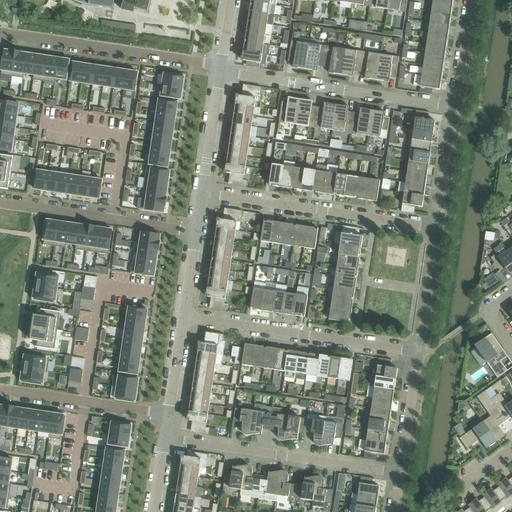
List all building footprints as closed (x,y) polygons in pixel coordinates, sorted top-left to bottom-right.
[(72,0),(73,0),(75,1),(76,0),(79,0),(82,1),(81,4),(83,4),(87,5),(89,5),(113,9),(114,0),(125,0),(125,3),(124,3),(122,10),(123,10),(124,8),(135,11),(135,9),(148,13),(150,5),(151,0),(72,0)] [(370,0),(369,7),(387,10),(388,0),(370,0)] [(388,0),(387,10),(405,13),(407,0),(388,0)] [(251,1),(249,12),(274,15),(276,5),(251,1)] [(451,15),(453,4),(433,1),(431,12),(451,15)] [(249,17),(248,22),(250,22),(267,25),(273,25),(274,15),(249,12),(249,17)] [(431,12),(430,22),(450,25),(451,15),(431,12)] [(115,30),(117,22),(102,20),(101,28),(115,30)] [(117,22),(115,30),(125,32),(127,24),(117,22)] [(246,32),(265,35),(267,25),(250,22),(248,22),(247,27),(246,32)] [(448,36),(450,25),(430,22),(428,33),(448,36)] [(127,24),(125,32),(135,33),(136,25),(127,24)] [(247,42),(264,45),(265,35),(246,32),(246,37),(245,42),(247,42)] [(428,33),(427,44),(446,47),(448,36),(428,33)] [(294,63),(293,67),(293,68),(297,68),(298,69),(298,68),(305,69),(309,43),(309,44),(298,42),(291,41),(288,62),(294,63)] [(243,52),(262,55),(269,56),(270,46),(264,45),(247,42),(245,42),(244,47),(243,52)] [(313,71),(317,71),(318,67),(324,67),(327,46),(321,45),(320,46),(309,44),(309,43),(305,69),(313,70),(313,71)] [(445,58),(446,47),(427,44),(425,55),(445,58)] [(327,46),(324,67),(330,68),(329,73),(334,74),(341,75),(345,49),(334,48),(334,47),(327,46)] [(345,49),(341,75),(349,76),(353,77),(354,72),(360,73),(363,52),(356,51),(345,50),(345,49)] [(2,58),(1,66),(2,66),(1,75),(12,77),(16,51),(10,50),(10,51),(5,50),(3,58),(2,58)] [(16,51),(12,77),(23,78),(24,74),(23,74),(26,54),(25,53),(25,52),(22,52),(16,51)] [(249,67),(260,68),(262,55),(243,52),(242,61),(248,61),(247,66),(249,66),(249,67)] [(370,53),(363,52),(360,73),(366,74),(365,79),(369,79),(370,79),(377,80),(381,54),(381,55),(370,53)] [(26,54),(23,74),(24,74),(34,75),(37,55),(26,54)] [(389,82),(390,77),(396,78),(399,57),(392,56),(392,57),(381,55),(381,54),(377,80),(384,81),(384,82),(389,82)] [(34,75),(33,80),(44,82),(48,57),(37,55),(34,75)] [(425,55),(423,65),(443,68),(445,58),(425,55)] [(48,57),(44,82),(55,83),(56,78),(59,59),(48,57)] [(59,59),(56,78),(67,80),(70,60),(59,59)] [(73,63),(70,81),(81,83),(84,64),(73,63)] [(84,64),(81,83),(92,85),(95,66),(84,64)] [(442,79),(443,68),(423,65),(422,76),(442,79)] [(95,66),(92,85),(103,86),(106,68),(95,66)] [(106,68),(103,86),(114,88),(116,69),(106,68)] [(116,69),(114,88),(124,90),(127,71),(116,69)] [(127,71),(124,90),(135,91),(138,73),(127,71)] [(158,75),(157,84),(163,85),(183,88),(184,77),(184,76),(177,74),(168,73),(164,73),(164,74),(164,76),(158,75)] [(422,76),(419,93),(433,95),(433,94),(432,94),(432,89),(440,90),(442,79),(422,76)] [(163,85),(161,97),(181,100),(182,88),(163,85)] [(237,95),(235,105),(254,108),(257,94),(260,95),(262,87),(246,85),(245,92),(243,91),(242,96),(237,95)] [(293,98),(289,98),(288,97),(288,102),(282,102),(279,123),(285,124),(285,123),(296,125),(296,126),(297,126),(301,100),(293,98)] [(159,100),(157,111),(176,114),(178,103),(159,100)] [(312,106),(313,102),(313,101),(308,100),(308,101),(301,100),(297,126),(297,125),(308,127),(315,128),(318,107),(312,106)] [(0,101),(0,113),(17,116),(19,104),(0,101)] [(324,108),(318,107),(315,128),(321,129),(332,130),(332,131),(333,131),(337,105),(329,104),(324,103),(324,108)] [(253,118),(254,108),(235,105),(235,109),(234,115),(253,118)] [(344,133),(351,134),(354,112),(348,112),(349,107),(348,106),(344,106),(337,105),(333,131),(333,130),(344,132),(344,133)] [(360,113),(354,112),(351,134),(357,135),(357,134),(368,136),(368,137),(372,111),(365,109),(360,108),(360,113)] [(157,111),(156,122),(174,124),(176,114),(157,111)] [(385,112),(384,112),(380,111),(380,112),(372,111),(368,137),(369,137),(369,136),(380,138),(386,139),(390,118),(384,117),(385,112)] [(417,111),(414,129),(434,132),(435,121),(428,120),(429,113),(430,114),(430,113),(417,111)] [(0,113),(0,125),(15,128),(17,116),(0,113)] [(233,119),(232,125),(251,127),(253,118),(234,115),(233,119)] [(156,122),(154,133),(173,135),(174,124),(156,122)] [(0,125),(0,138),(14,140),(15,128),(0,125)] [(250,137),(251,127),(232,125),(232,129),(231,134),(233,135),(250,137)] [(432,143),(434,132),(414,129),(412,140),(432,143)] [(154,133),(152,143),(171,146),(173,135),(154,133)] [(230,139),(229,144),(249,147),(250,137),(233,135),(231,134),(230,139)] [(0,138),(0,150),(14,153),(16,140),(14,140),(0,138)] [(412,140),(411,151),(430,154),(432,143),(412,140)] [(152,143),(151,154),(170,157),(171,146),(152,143)] [(247,157),(249,147),(229,144),(229,149),(228,154),(230,154),(247,157)] [(371,154),(374,147),(368,145),(365,152),(371,154)] [(318,156),(329,158),(329,156),(330,151),(325,150),(319,149),(318,156)] [(429,164),(430,154),(411,151),(409,161),(429,164)] [(0,171),(10,173),(13,157),(0,154),(0,171)] [(151,154),(149,165),(168,168),(170,157),(151,154)] [(227,160),(227,163),(246,166),(247,157),(230,154),(228,154),(227,160)] [(409,161),(407,172),(427,175),(429,164),(409,161)] [(232,179),(231,186),(246,188),(247,181),(243,180),(246,166),(227,163),(225,173),(231,174),(230,179),(232,179)] [(273,186),(280,187),(284,166),(273,165),(269,186),(270,186),(270,184),(273,185),(273,186)] [(294,168),(284,166),(280,187),(291,189),(291,188),(294,168)] [(146,168),(145,178),(168,182),(170,171),(146,168)] [(294,189),(302,190),(305,169),(294,168),(291,188),(291,189),(292,188),(294,188),(294,189)] [(316,171),(305,169),(302,190),(309,192),(312,192),(313,191),(316,171)] [(0,171),(0,188),(8,190),(8,189),(10,173),(0,171)] [(37,171),(34,189),(45,191),(48,172),(37,171)] [(326,173),(316,171),(313,191),(312,192),(313,192),(313,191),(316,191),(315,192),(315,193),(323,194),(326,173)] [(48,172),(45,191),(56,193),(59,174),(48,172)] [(426,186),(427,175),(407,172),(406,183),(426,186)] [(323,194),(331,195),(334,195),(334,194),(337,174),(326,173),(323,194)] [(59,174),(56,193),(67,194),(70,176),(59,174)] [(334,194),(334,195),(334,194),(337,194),(337,196),(344,197),(348,176),(337,174),(334,194)] [(70,176),(67,194),(78,196),(81,177),(70,176)] [(344,197),(352,198),(355,199),(355,197),(358,178),(348,176),(344,197)] [(81,177),(78,196),(89,197),(92,179),(81,177)] [(145,178),(143,189),(148,190),(148,189),(167,192),(168,182),(145,178)] [(355,197),(355,199),(356,197),(358,198),(358,199),(366,200),(367,192),(369,179),(358,178),(355,197)] [(92,179),(89,197),(100,199),(102,180),(92,179)] [(369,179),(367,192),(366,200),(373,201),(376,202),(377,202),(380,181),(369,179)] [(404,192),(404,193),(424,196),(425,192),(426,186),(406,183),(404,192)] [(147,199),(147,200),(166,203),(167,197),(168,194),(166,194),(167,192),(148,189),(148,190),(147,199)] [(422,207),(424,196),(404,193),(401,212),(415,214),(415,213),(414,213),(415,206),(422,207)] [(139,198),(137,209),(164,213),(165,207),(166,207),(166,203),(147,200),(147,199),(139,198)] [(242,218),(243,211),(227,209),(226,216),(224,215),(224,220),(218,219),(217,229),(236,232),(238,218),(242,218)] [(510,222),(507,218),(501,222),(504,226),(510,222)] [(43,236),(43,240),(44,240),(43,245),(54,247),(58,222),(47,220),(46,220),(44,228),(43,236)] [(261,241),(272,243),(275,222),(267,221),(267,222),(264,222),(265,220),(264,220),(261,241)] [(58,222),(54,247),(66,248),(66,244),(66,243),(69,224),(58,222)] [(275,222),(272,243),(283,245),(286,224),(278,223),(275,222)] [(69,224),(66,243),(66,244),(76,245),(77,245),(80,225),(69,224)] [(296,227),(296,225),(296,227),(293,226),(293,225),(286,224),(283,245),(293,246),(296,227)] [(76,245),(75,250),(87,251),(91,226),(84,225),(84,226),(80,225),(77,245),(76,245)] [(307,227),(299,226),(296,225),(296,227),(293,246),(304,248),(307,227)] [(91,226),(87,251),(98,253),(101,228),(96,228),(97,227),(91,226)] [(340,245),(361,248),(363,240),(363,238),(363,237),(358,236),(359,229),(343,226),(341,240),(340,245)] [(315,228),(307,227),(304,248),(315,250),(318,229),(317,230),(315,229),(315,228)] [(101,228),(98,253),(108,255),(112,230),(101,228)] [(217,229),(216,233),(215,239),(217,239),(234,241),(236,232),(217,229)] [(142,233),(140,243),(160,246),(161,241),(159,241),(160,235),(142,233)] [(217,239),(215,239),(214,243),(214,248),(233,251),(234,241),(217,239)] [(140,243),(138,253),(157,256),(157,254),(159,254),(160,246),(140,243)] [(500,271),(506,267),(510,273),(511,272),(511,256),(508,251),(502,243),(502,244),(493,250),(497,255),(492,258),(495,263),(493,265),(496,269),(498,268),(500,271)] [(340,245),(339,255),(358,258),(360,259),(360,258),(358,258),(359,255),(360,256),(361,248),(340,245)] [(214,248),(213,253),(212,258),(231,261),(233,251),(214,248)] [(133,253),(132,262),(137,263),(137,264),(156,266),(157,256),(138,253),(133,253)] [(358,269),(359,262),(360,259),(358,258),(339,255),(337,266),(358,269)] [(231,261),(212,258),(211,263),(211,268),(230,271),(231,261)] [(132,262),(131,273),(154,277),(156,266),(137,264),(137,263),(132,262)] [(355,280),(357,280),(355,279),(356,277),(357,277),(358,269),(337,266),(336,277),(355,280)] [(211,268),(210,273),(209,277),(212,278),(228,280),(230,271),(211,268)] [(37,274),(35,286),(57,289),(58,283),(63,284),(65,273),(53,271),(53,275),(50,274),(42,273),(37,272),(37,274)] [(489,288),(499,281),(493,273),(483,280),(489,288)] [(212,278),(209,277),(208,283),(208,287),(227,290),(228,280),(212,278)] [(334,287),(355,291),(357,280),(355,280),(336,277),(334,287)] [(33,299),(33,300),(38,301),(46,302),(55,303),(55,302),(57,289),(35,286),(33,299)] [(213,303),(212,310),(228,312),(229,305),(225,304),(227,290),(208,287),(206,297),(212,298),(211,303),(213,303)] [(352,301),(353,301),(352,301),(352,298),(354,298),(355,291),(334,287),(332,298),(352,301)] [(265,290),(254,288),(250,309),(251,309),(251,308),(254,309),(254,310),(262,311),(265,290)] [(262,311),(269,312),(272,313),(272,311),(275,292),(265,290),(262,311)] [(286,293),(275,292),(272,311),(272,313),(273,313),(273,311),(275,312),(275,313),(283,314),(286,293)] [(293,316),(294,316),(297,295),(286,293),(283,314),(291,315),(293,316)] [(308,297),(297,295),(294,316),(301,317),(301,316),(304,316),(304,318),(305,318),(308,297)] [(331,309),(352,312),(353,301),(352,301),(332,298),(331,309)] [(316,307),(310,306),(307,319),(313,320),(316,307)] [(129,307),(127,318),(146,321),(148,310),(129,307)] [(351,320),(352,312),(331,309),(329,320),(350,323),(350,322),(349,322),(349,319),(351,320)] [(32,325),(32,327),(57,331),(63,332),(64,321),(59,320),(60,313),(60,312),(44,310),(43,316),(34,315),(32,325)] [(127,318),(126,329),(144,332),(146,321),(127,318)] [(32,330),(30,340),(40,341),(39,347),(39,348),(55,350),(57,331),(32,327),(31,330),(32,330)] [(126,329),(124,340),(143,343),(144,332),(126,329)] [(223,341),(224,335),(209,333),(208,339),(206,339),(205,344),(199,343),(198,353),(217,356),(217,354),(223,355),(225,342),(223,341)] [(508,357),(502,348),(492,334),(475,346),(498,378),(511,368),(511,367),(507,371),(504,366),(501,362),(508,357)] [(124,340),(122,351),(141,353),(143,343),(124,340)] [(253,367),(256,346),(249,345),(246,344),(245,344),(242,365),(253,367)] [(240,358),(242,348),(233,346),(231,356),(240,358)] [(267,349),(267,347),(266,349),(264,348),(264,347),(256,346),(253,367),(264,369),(267,349)] [(274,370),(278,349),(267,347),(267,349),(264,369),(274,370)] [(288,352),(288,351),(288,352),(285,352),(285,350),(278,349),(274,370),(285,372),(288,352)] [(122,351),(121,361),(139,364),(141,353),(122,351)] [(295,379),(299,352),(291,351),(288,351),(288,352),(285,372),(284,377),(295,379)] [(310,355),(310,354),(309,354),(309,355),(307,355),(307,354),(299,352),(295,379),(306,380),(307,375),(310,355)] [(197,357),(196,362),(199,363),(215,365),(217,356),(198,353),(197,357)] [(25,356),(23,368),(45,372),(47,372),(49,360),(49,358),(38,356),(29,355),(25,354),(25,356)] [(317,377),(320,356),(313,354),(310,354),(310,355),(307,375),(317,377)] [(331,359),(331,357),(331,359),(328,358),(328,357),(320,356),(317,377),(328,378),(331,359)] [(339,380),(342,359),(334,358),(331,357),(331,359),(328,378),(339,380)] [(378,366),(376,377),(396,380),(398,369),(390,368),(391,361),(392,361),(393,361),(379,358),(378,366)] [(339,380),(350,382),(353,360),(352,360),(352,362),(349,361),(349,360),(342,359),(339,380)] [(121,361),(119,372),(138,375),(139,364),(121,361)] [(199,363),(196,362),(196,367),(195,372),(214,375),(215,365),(199,363)] [(356,363),(355,371),(362,372),(363,364),(356,363)] [(21,381),(21,382),(25,383),(33,384),(43,385),(43,384),(45,372),(23,368),(21,381)] [(194,377),(193,382),(196,382),(213,385),(214,375),(195,372),(194,377)] [(114,375),(112,386),(137,390),(139,379),(114,375)] [(487,376),(474,386),(478,391),(491,382),(487,376)] [(394,390),(396,380),(376,377),(374,388),(394,390)] [(196,382),(193,382),(193,387),(192,392),(211,394),(213,385),(196,382)] [(112,386),(111,398),(115,398),(115,400),(135,403),(135,401),(137,390),(112,386)] [(374,388),(373,398),(393,401),(394,390),(374,388)] [(191,397),(190,401),(193,402),(210,404),(211,394),(192,392),(191,397)] [(485,392),(477,397),(491,417),(482,423),(496,443),(505,436),(504,435),(498,426),(505,422),(490,400),(491,400),(485,392)] [(491,400),(490,400),(505,422),(511,417),(511,401),(507,405),(500,394),(497,395),(491,400)] [(391,412),(393,401),(373,398),(371,409),(391,412)] [(190,407),(189,411),(208,414),(210,404),(193,402),(190,401),(190,407)] [(458,404),(457,413),(466,407),(464,403),(458,404)] [(0,426),(7,427),(10,406),(5,405),(5,406),(0,405),(0,426)] [(10,406),(7,427),(18,429),(21,409),(19,409),(20,408),(17,407),(10,406)] [(254,411),(250,435),(261,434),(261,435),(262,435),(263,429),(263,426),(269,427),(272,408),(265,407),(264,406),(262,407),(260,409),(259,410),(259,412),(254,411)] [(235,408),(233,421),(243,423),(242,430),(242,431),(243,432),(243,433),(243,434),(244,434),(245,435),(246,435),(247,436),(248,436),(249,436),(249,435),(250,435),(254,411),(235,408)] [(272,408),(269,427),(279,428),(278,432),(278,434),(278,435),(278,436),(278,437),(279,438),(279,439),(280,440),(281,441),(282,441),(283,441),(284,441),(285,441),(289,416),(281,415),(282,409),(272,408)] [(21,409),(18,429),(29,430),(32,411),(21,409)] [(371,409),(369,420),(389,423),(391,412),(371,409)] [(32,411),(29,430),(40,432),(43,412),(32,411)] [(206,428),(208,414),(189,411),(188,421),(193,421),(192,426),(195,427),(193,433),(209,436),(209,435),(210,428),(206,428)] [(43,412),(40,432),(49,434),(50,434),(53,414),(43,412)] [(49,434),(49,438),(61,440),(61,435),(63,436),(66,416),(64,415),(53,414),(50,434),(49,434)] [(299,431),(305,432),(307,419),(289,416),(285,441),(297,439),(297,440),(298,440),(299,431)] [(325,422),(321,446),(333,445),(333,446),(334,439),(335,436),(340,437),(340,438),(341,438),(344,420),(341,419),(342,419),(336,418),(328,417),(326,417),(325,422)] [(325,422),(307,419),(305,432),(314,434),(314,440),(314,441),(314,442),(314,443),(315,444),(315,445),(316,445),(317,446),(318,446),(319,447),(320,447),(321,446),(325,422)] [(388,433),(389,423),(369,420),(368,430),(388,433)] [(112,423),(110,434),(130,437),(132,426),(132,424),(124,423),(116,422),(112,421),(112,423)] [(487,449),(496,443),(482,423),(459,439),(467,449),(480,440),(487,449)] [(461,437),(465,434),(460,425),(456,428),(461,437)] [(386,444),(388,433),(368,430),(366,441),(386,444)] [(110,434),(108,445),(128,448),(130,437),(110,434)] [(385,455),(386,444),(366,441),(364,452),(365,452),(364,459),(377,461),(376,461),(377,454),(385,455)] [(107,448),(105,459),(124,462),(125,451),(107,448)] [(182,456),(181,465),(200,468),(206,469),(208,455),(202,454),(191,453),(188,452),(188,457),(187,457),(182,456)] [(0,458),(0,470),(11,472),(13,460),(0,458)] [(105,459),(103,470),(122,473),(124,462),(105,459)] [(46,463),(46,464),(45,470),(57,471),(58,464),(46,463)] [(200,468),(181,465),(180,470),(179,475),(182,475),(198,478),(200,468)] [(223,488),(241,490),(245,466),(234,467),(233,467),(232,476),(227,475),(225,474),(223,488)] [(246,466),(245,466),(241,490),(241,496),(259,498),(259,493),(261,480),(252,479),(253,472),(253,471),(253,470),(252,469),(252,468),(251,468),(251,467),(250,466),(249,466),(248,466),(247,466),(246,466)] [(0,470),(0,482),(9,484),(11,472),(0,470)] [(103,470),(102,481),(120,484),(122,473),(103,470)] [(276,501),(277,496),(281,471),(269,473),(270,472),(269,472),(268,481),(261,480),(259,493),(259,498),(276,501)] [(281,471),(277,496),(276,501),(287,503),(288,501),(295,502),(295,499),(297,486),(288,484),(289,477),(288,476),(288,475),(288,474),(287,473),(287,472),(286,472),(285,472),(285,471),(284,471),(283,471),(282,471),(281,471)] [(182,475),(179,475),(178,480),(178,485),(197,488),(198,478),(182,475)] [(295,499),(313,501),(317,477),(305,478),(305,477),(303,487),(297,486),(295,499)] [(317,477),(313,501),(312,506),(330,509),(333,491),(324,489),(324,483),(324,482),(324,481),(324,480),(324,479),(323,479),(322,478),(322,477),(321,477),(320,477),(319,477),(318,477),(317,477)] [(361,477),(358,495),(378,498),(380,487),(372,486),(373,480),(373,479),(361,477)] [(506,478),(498,484),(500,487),(511,502),(511,501),(511,478),(508,481),(506,478)] [(102,481),(100,492),(119,495),(120,484),(102,481)] [(0,482),(0,495),(9,497),(11,484),(9,484),(0,482)] [(177,490),(176,495),(179,495),(195,498),(197,488),(178,485),(177,490)] [(511,503),(511,502),(500,487),(493,491),(492,489),(483,495),(485,497),(495,511),(497,511),(505,507),(507,511),(511,507),(511,503)] [(100,492),(98,503),(117,506),(119,495),(100,492)] [(0,495),(0,507),(8,509),(9,497),(0,495)] [(179,495),(176,495),(175,500),(175,505),(194,508),(195,498),(179,495)] [(358,495),(357,505),(376,508),(378,498),(358,495)] [(469,505),(470,508),(473,511),(495,511),(485,497),(479,502),(477,499),(469,505)] [(98,503),(97,511),(116,511),(117,506),(98,503)]
